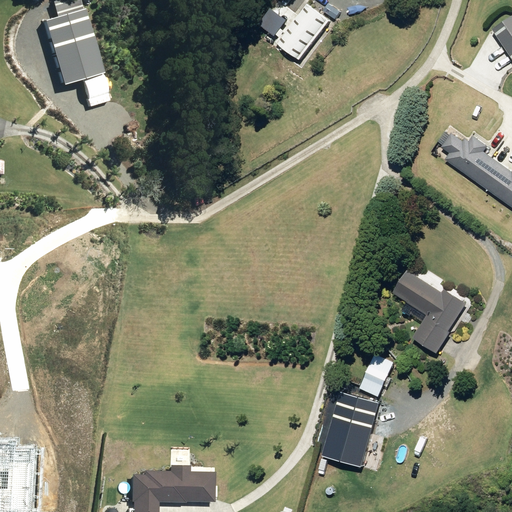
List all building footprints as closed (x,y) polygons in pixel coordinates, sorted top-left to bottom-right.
[(260,0),(258,4),(266,8),(270,0),(260,0)] [(279,43),(302,61),(332,22),(309,4),(287,32),(282,28),(279,33),(284,36),(279,43)] [(511,18),(496,29),(511,53),(511,18)] [(455,152),(450,159),(511,203),(511,168),(488,151),(491,146),(474,133),(468,141),(457,134),(448,147),(455,152)] [(436,352),(441,352),(454,333),(452,332),(470,304),(448,289),(445,293),(411,270),(396,293),(430,315),(416,338),(436,352)] [(360,329),(373,343),(377,339),(364,325),(360,329)] [(361,389),(382,398),(397,363),(377,354),(361,389)] [(374,428),(392,440),(403,422),(385,410),(374,428)] [(145,474),(133,473),(132,500),(134,500),(134,511),(158,511),(159,501),(186,501),(215,501),(216,472),(190,472),(190,466),(172,465),(171,471),(145,471),(145,474)]
